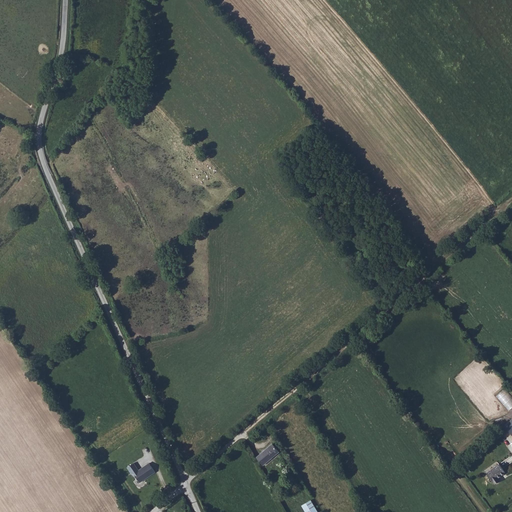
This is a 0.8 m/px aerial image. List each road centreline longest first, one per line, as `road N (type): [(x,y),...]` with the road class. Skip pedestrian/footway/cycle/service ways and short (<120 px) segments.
road 1 (unclassified): [(65,0),(60,62),(40,114),(42,164),(198,511)]
road 2 (track): [(511,198),(185,483)]
